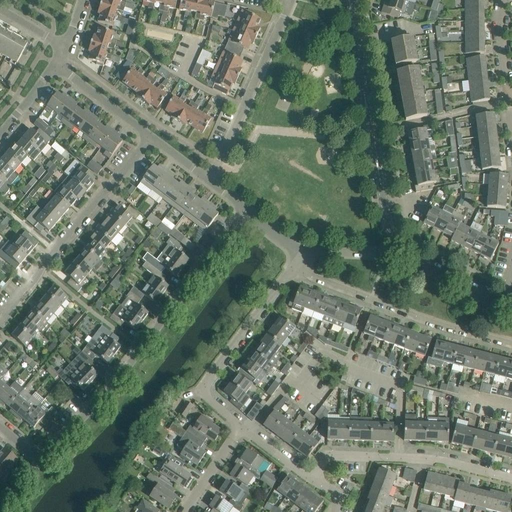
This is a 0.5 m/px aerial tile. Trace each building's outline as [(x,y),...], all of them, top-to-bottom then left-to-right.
[(102,0),(98,11),(131,21),(131,20),(121,18),(121,17),(114,15),(116,10),(123,12),(123,11),(131,14),(132,10),(102,0)] [(154,0),(143,0),(143,2),(149,3),(148,8),(152,9),(154,0)] [(165,0),(154,0),(152,9),(153,9),(155,3),(160,4),(159,11),(163,12),(161,19),(165,0)] [(175,9),(177,0),(165,0),(161,19),(166,20),(169,8),(175,9)] [(181,0),(180,4),(179,10),(185,12),(184,17),(185,17),(189,18),(191,11),(195,12),(198,0),(181,0)] [(198,0),(195,12),(196,12),(194,19),(203,21),(205,16),(211,18),(214,3),(215,2),(207,0),(206,0),(198,0)] [(385,3),(381,13),(391,16),(398,18),(400,12),(403,13),(410,16),(414,4),(407,2),(401,0),(390,0),(390,4),(385,3)] [(439,0),(433,0),(431,10),(437,12),(438,10),(439,5),(439,4),(440,0),(439,0)] [(483,0),(464,0),(465,10),(483,10),(483,0)] [(214,3),(211,18),(217,19),(218,16),(221,5),(214,3)] [(221,5),(218,16),(224,18),(227,6),(221,5)] [(254,15),(242,10),(237,22),(243,25),(244,24),(259,31),(260,28),(258,27),(261,20),(253,16),(254,15)] [(483,21),(483,10),(465,10),(465,21),(483,21)] [(97,22),(107,25),(113,27),(115,21),(120,22),(126,24),(127,22),(130,23),(131,21),(98,11),(97,13),(100,14),(97,22)] [(484,32),(483,21),(465,21),(465,32),(484,32)] [(254,41),(259,31),(244,24),(243,25),(237,22),(233,31),(228,30),(233,31),(238,33),(237,33),(254,41)] [(175,31),(149,23),(145,35),(172,43),(175,31)] [(0,53),(16,63),(14,66),(15,66),(22,54),(24,56),(31,44),(28,42),(26,44),(0,29),(0,53)] [(93,35),(92,38),(115,46),(122,48),(123,43),(112,40),(114,34),(98,29),(96,36),(93,35)] [(228,30),(227,33),(230,35),(228,41),(226,47),(241,54),(244,48),(247,50),(251,43),(253,44),(254,41),(237,33),(238,33),(233,31),(228,30)] [(484,43),(484,32),(465,32),(465,43),(484,43)] [(92,38),(89,49),(119,59),(121,59),(119,58),(112,56),(112,55),(105,53),(107,48),(114,50),(114,49),(115,46),(92,38)] [(412,38),(391,42),(395,66),(417,62),(412,38)] [(484,43),(465,43),(465,54),(484,54),(484,43)] [(241,54),(226,47),(223,52),(222,52),(220,58),(221,58),(218,63),(225,66),(225,65),(240,72),(242,70),(239,68),(243,61),(239,59),(241,54)] [(89,49),(88,51),(91,52),(88,60),(96,63),(96,64),(103,67),(105,59),(110,60),(118,63),(119,63),(121,59),(119,59),(89,49)] [(198,59),(196,64),(202,66),(204,62),(205,59),(208,53),(202,50),(198,59)] [(484,57),(474,58),(466,59),(467,70),(485,68),(484,57)] [(220,58),(214,71),(221,75),(236,82),(240,72),(225,65),(225,66),(218,63),(221,58),(220,58)] [(123,66),(115,76),(119,79),(126,71),(132,63),(127,61),(123,66)] [(202,66),(196,64),(191,74),(197,77),(202,66)] [(418,68),(397,72),(405,121),(427,117),(418,68)] [(487,79),(485,68),(467,70),(469,81),(487,79)] [(134,91),(143,78),(141,76),(144,72),(140,69),(137,73),(132,69),(122,82),(134,91)] [(211,76),(207,86),(213,89),(212,89),(227,96),(232,84),(235,85),(236,82),(221,75),(214,71),(211,76)] [(154,89),(152,87),(156,81),(152,78),(155,75),(151,72),(146,80),(143,78),(134,91),(137,94),(136,96),(144,102),(154,89)] [(488,90),(487,79),(469,81),(470,92),(488,90)] [(157,109),(167,96),(162,92),(165,88),(161,85),(156,90),(154,89),(144,102),(149,106),(151,104),(157,109)] [(189,92),(185,90),(182,96),(179,100),(173,97),(165,111),(172,115),(171,117),(173,119),(189,92)] [(489,101),(488,90),(470,92),(471,103),(489,101)] [(197,100),(196,100),(194,104),(191,102),(187,108),(182,105),(186,99),(186,98),(189,93),(189,92),(173,119),(183,124),(197,100)] [(57,93),(44,110),(51,114),(53,111),(58,115),(70,98),(65,94),(63,97),(57,93)] [(76,102),(70,98),(58,115),(63,118),(60,122),(66,126),(79,110),(73,105),(76,102)] [(198,106),(201,102),(197,100),(183,124),(185,126),(186,124),(193,128),(208,104),(207,104),(201,114),(196,111),(199,106),(198,106)] [(208,112),(212,106),(208,104),(193,128),(203,133),(207,126),(209,127),(213,121),(206,117),(208,112)] [(84,114),(79,110),(66,126),(72,131),(75,127),(79,131),(92,114),(87,110),(84,114)] [(97,118),(92,114),(79,131),(84,135),(82,138),(88,142),(100,126),(95,122),(97,118)] [(476,116),(477,127),(495,125),(494,114),(476,116)] [(49,127),(46,125),(39,118),(33,124),(44,133),(49,127)] [(433,125),(421,127),(401,131),(402,134),(406,134),(408,134),(410,144),(428,140),(426,130),(434,130),(433,125)] [(496,136),(495,125),(477,127),(478,138),(496,136)] [(96,144),(101,147),(114,131),(108,127),(106,130),(100,126),(88,142),(94,147),(96,144)] [(30,130),(23,138),(40,153),(48,144),(47,144),(51,139),(48,137),(44,141),(30,130)] [(110,159),(122,142),(116,138),(119,135),(114,131),(101,147),(106,151),(103,154),(110,159)] [(496,136),(478,138),(479,149),(498,146),(496,136)] [(14,145),(30,158),(33,161),(40,153),(23,138),(16,146),(15,144),(14,145)] [(410,144),(412,154),(435,150),(434,146),(432,147),(430,145),(429,145),(428,140),(410,144)] [(54,143),(51,147),(64,154),(66,150),(54,143)] [(30,158),(14,145),(7,153),(21,165),(27,157),(29,158),(30,158)] [(451,152),(449,153),(450,158),(447,159),(457,157),(456,146),(451,147),(451,152)] [(499,157),(498,146),(479,149),(481,159),(499,157)] [(412,154),(414,165),(432,161),(430,151),(435,150),(412,154)] [(80,152),(76,158),(81,162),(85,156),(80,152)] [(7,153),(0,161),(14,173),(21,165),(7,153)] [(457,157),(447,159),(449,169),(458,168),(457,157)] [(500,168),(499,157),(481,159),(482,170),(500,168)] [(0,161),(0,175),(11,185),(18,176),(14,173),(0,161)] [(98,175),(102,169),(91,161),(87,166),(98,175)] [(433,172),(432,161),(414,165),(415,175),(433,172)] [(79,164),(68,177),(86,192),(94,184),(92,183),(96,178),(84,168),(79,164)] [(166,171),(161,167),(159,170),(153,166),(141,182),(151,191),(166,171)] [(39,170),(34,175),(39,179),(43,174),(39,170)] [(175,182),(169,178),(172,175),(166,171),(151,191),(162,199),(175,182)] [(433,172),(415,175),(417,186),(414,186),(416,193),(432,190),(432,187),(434,186),(434,183),(436,183),(433,172)] [(489,185),(507,186),(508,176),(489,174),(489,185)] [(0,197),(1,196),(3,196),(5,195),(6,194),(8,193),(8,191),(9,190),(9,189),(10,188),(10,186),(11,185),(0,175),(0,197)] [(68,177),(61,185),(79,200),(86,192),(68,177)] [(34,178),(28,185),(31,188),(37,181),(34,178)] [(37,192),(36,192),(40,188),(42,190),(46,186),(40,182),(33,190),(37,192)] [(188,187),(183,183),(180,186),(175,182),(162,199),(173,207),(188,187)] [(26,194),(31,188),(28,185),(22,191),(26,194)] [(61,185),(54,193),(70,207),(77,199),(79,201),(79,200),(61,185)] [(488,196),(506,197),(507,186),(489,185),(488,196)] [(130,196),(136,188),(133,186),(127,193),(130,196)] [(188,187),(173,207),(184,215),(196,199),(191,194),(193,191),(188,187)] [(54,193),(47,201),(63,215),(70,207),(54,193)] [(487,207),(505,209),(506,197),(488,196),(487,207)] [(184,215),(195,223),(210,203),(204,199),(202,203),(196,199),(184,215)] [(45,206),(43,212),(56,223),(63,215),(47,201),(45,206)] [(206,231),(218,215),(212,211),(215,207),(210,203),(195,223),(206,231)] [(425,212),(424,213),(424,214),(424,215),(423,215),(417,227),(420,229),(424,224),(433,228),(441,212),(428,205),(425,212)] [(445,205),(441,212),(433,228),(443,233),(451,217),(454,210),(445,205)] [(135,220),(140,215),(129,206),(125,211),(119,206),(115,210),(113,208),(110,212),(125,226),(132,218),(135,220)] [(26,220),(34,227),(41,233),(45,228),(49,232),(56,223),(43,212),(37,207),(26,220)] [(118,234),(125,226),(110,212),(106,217),(108,219),(104,222),(118,234)] [(157,228),(162,222),(151,214),(146,220),(157,228)] [(12,221),(7,217),(0,224),(6,229),(12,221)] [(459,225),(460,225),(461,222),(451,217),(443,233),(452,238),(459,225)] [(495,217),(494,226),(507,226),(507,218),(495,217)] [(118,234),(104,222),(101,226),(99,224),(96,229),(116,246),(123,238),(118,234)] [(157,228),(168,236),(169,235),(172,230),(162,222),(157,228)] [(473,223),(469,229),(461,246),(470,251),(479,234),(482,227),(473,223)] [(451,241),(461,246),(469,229),(460,225),(459,225),(452,238),(451,241)] [(111,242),(96,229),(92,233),(94,235),(90,239),(93,241),(106,253),(107,252),(104,250),(111,242)] [(169,235),(173,238),(180,243),(184,237),(174,229),(172,231),(172,230),(169,235)] [(25,232),(13,245),(27,257),(38,243),(25,232)] [(470,251),(480,256),(488,239),(479,234),(470,251)] [(195,245),(184,237),(180,243),(191,251),(195,245)] [(177,252),(181,247),(170,238),(166,244),(168,245),(162,253),(182,269),(189,260),(177,252)] [(498,244),(488,239),(480,256),(490,261),(498,244)] [(100,261),(106,253),(93,241),(90,245),(88,243),(84,247),(100,261)] [(13,245),(2,258),(2,259),(12,267),(16,262),(19,265),(27,257),(13,245)] [(82,253),(79,257),(92,269),(97,273),(104,264),(100,261),(84,247),(80,252),(82,253)] [(176,277),(182,269),(162,253),(156,260),(147,253),(142,259),(161,273),(165,269),(176,277)] [(74,259),(70,264),(85,277),(92,269),(79,257),(76,261),(74,259)] [(166,277),(161,273),(142,259),(142,260),(146,262),(142,267),(146,270),(153,275),(147,284),(162,295),(168,287),(162,282),(166,277)] [(67,284),(77,293),(82,288),(78,285),(85,277),(70,264),(66,268),(68,270),(65,274),(71,279),(67,284)] [(162,295),(147,284),(140,292),(134,287),(130,292),(141,300),(144,295),(156,304),(162,295)] [(61,306),(61,305),(68,298),(54,286),(51,290),(49,289),(45,293),(61,306)] [(292,296),(288,306),(292,307),(291,309),(302,313),(304,308),(310,292),(307,291),(308,289),(300,286),(296,297),(292,296)] [(304,308),(314,312),(321,293),(314,291),(313,293),(310,292),(304,308)] [(127,298),(121,306),(126,310),(142,322),(148,314),(137,305),(141,300),(130,292),(126,297),(127,298)] [(54,315),(61,306),(45,293),(41,297),(43,299),(40,303),(54,315)] [(328,296),(321,293),(314,312),(324,316),(330,300),(327,299),(328,296)] [(333,301),(330,300),(324,316),(322,321),(332,324),(341,301),(334,298),(333,301)] [(342,328),(350,307),(348,306),(348,304),(341,301),(332,324),(342,328)] [(47,323),(54,315),(40,303),(37,307),(35,305),(31,309),(47,323)] [(126,310),(121,306),(120,305),(110,319),(120,327),(124,322),(135,331),(142,322),(126,310)] [(342,328),(355,333),(356,328),(355,327),(362,309),(354,306),(353,308),(350,307),(342,328)] [(47,323),(31,309),(27,314),(29,315),(26,319),(40,331),(44,335),(51,327),(47,323)] [(374,337),(380,321),(377,320),(378,318),(370,315),(363,333),(369,336),(367,341),(372,342),(374,337)] [(295,328),(287,322),(279,316),(274,323),(276,324),(274,326),(288,337),(295,328)] [(40,331),(26,319),(23,323),(21,321),(17,326),(33,339),(40,331)] [(384,341),(391,323),(384,320),(383,322),(380,321),(374,337),(384,341)] [(394,345),(400,329),(397,328),(398,325),(391,323),(384,341),(394,345)] [(33,339),(17,326),(13,330),(15,332),(12,336),(25,348),(33,339)] [(119,339),(113,334),(102,326),(92,339),(114,356),(120,347),(116,344),(119,339)] [(281,346),(288,337),(274,326),(272,329),(270,327),(265,333),(281,346)] [(404,349),(411,330),(404,327),(403,330),(400,329),(394,345),(404,349)] [(70,335),(64,329),(60,334),(63,336),(66,339),(70,335)] [(418,333),(411,330),(404,349),(414,353),(420,336),(418,335),(418,333)] [(281,346),(265,333),(261,340),(263,341),(261,343),(275,354),(281,346)] [(414,353),(424,357),(432,338),(424,335),(423,337),(420,336),(414,353)] [(327,339),(319,336),(318,340),(324,345),(325,345),(326,340),(327,339)] [(114,356),(92,339),(82,352),(92,361),(96,356),(107,364),(114,356)] [(326,340),(325,345),(335,349),(336,344),(326,340)] [(428,358),(426,364),(441,367),(442,362),(447,345),(444,344),(444,342),(436,340),(434,349),(432,355),(429,354),(428,358)] [(9,350),(14,346),(10,341),(5,346),(9,350)] [(257,344),(252,351),(268,363),(273,366),(280,358),(275,354),(261,343),(259,346),(257,344)] [(453,365),(458,345),(450,343),(449,345),(447,345),(442,362),(453,365)] [(335,349),(347,353),(348,349),(336,344),(335,349)] [(463,367),(467,350),(465,349),(465,347),(458,345),(453,365),(463,367)] [(473,370),(479,351),(471,349),(470,351),(467,350),(463,367),(473,370)] [(252,351),(248,357),(249,358),(248,361),(262,371),(266,374),(273,366),(268,363),(252,351)] [(479,351),(473,370),(484,373),(488,356),(486,355),(486,353),(479,351)] [(82,352),(70,364),(76,370),(90,383),(98,376),(91,369),(96,364),(92,361),(82,352)] [(32,361),(24,354),(20,358),(21,359),(18,362),(20,363),(22,360),(29,365),(32,361)] [(494,375),(499,356),(492,354),(491,356),(488,356),(484,373),(486,373),(485,375),(487,376),(491,377),(493,377),(494,375)] [(389,359),(378,355),(376,361),(386,365),(389,359)] [(499,356),(494,375),(505,378),(509,361),(506,360),(507,358),(499,356)] [(394,368),(396,362),(389,359),(386,365),(394,368)] [(255,380),(253,383),(258,386),(266,374),(262,371),(248,361),(246,363),(244,362),(239,368),(255,380)] [(1,364),(0,363),(0,381),(7,373),(8,372),(0,365),(1,364)] [(60,369),(56,373),(58,376),(59,376),(61,379),(62,379),(69,386),(70,385),(74,389),(78,386),(83,391),(90,383),(76,370),(70,364),(63,371),(60,369)] [(0,381),(0,398),(9,389),(0,382),(4,378),(4,377),(7,373),(0,381)] [(231,384),(245,394),(252,385),(237,375),(231,384)] [(427,380),(421,379),(414,377),(413,383),(425,386),(427,380)] [(9,389),(0,398),(0,403),(4,406),(5,404),(8,407),(23,389),(14,382),(9,389)] [(447,385),(446,391),(455,394),(458,395),(460,389),(458,388),(453,387),(454,384),(448,382),(447,385)] [(231,384),(224,393),(232,399),(243,407),(249,398),(245,394),(231,384)] [(491,388),(490,394),(500,396),(501,391),(497,390),(497,389),(491,388)] [(32,397),(23,389),(8,407),(11,409),(10,411),(15,416),(32,397)] [(26,422),(41,404),(32,397),(15,416),(21,421),(22,419),(26,422)] [(240,411),(243,407),(242,407),(232,399),(230,402),(240,411)] [(187,414),(192,406),(187,402),(179,414),(185,418),(187,414)] [(41,404),(26,422),(34,429),(39,422),(42,424),(45,420),(47,422),(56,412),(51,408),(49,410),(41,403),(41,404)] [(314,416),(318,419),(322,413),(328,422),(327,415),(329,412),(325,409),(322,406),(321,408),(320,408),(314,416)] [(272,432),(283,418),(274,411),(263,425),(272,432)] [(404,423),(404,441),(415,441),(415,423),(416,415),(405,415),(404,423)] [(207,438),(213,441),(220,431),(207,422),(208,420),(202,416),(194,428),(190,426),(186,432),(203,443),(207,438)] [(283,418),(272,432),(281,439),(291,425),(283,418)] [(361,418),(350,418),(349,423),(349,441),(360,441),(361,418)] [(371,419),(361,418),(360,441),(371,442),(371,419)] [(437,424),(437,442),(448,442),(449,419),(438,418),(437,424)] [(338,440),(339,423),(328,422),(327,440),(338,440)] [(182,438),(178,444),(185,448),(180,455),(197,466),(206,453),(200,449),(203,443),(186,432),(173,423),(168,429),(182,438)] [(339,423),(338,440),(349,441),(349,423),(339,423)] [(426,442),(426,424),(415,423),(415,441),(426,442)] [(382,424),(371,424),(371,442),(382,442),(382,424)] [(393,425),(382,424),(382,442),(393,442),(393,425)] [(437,424),(426,424),(426,442),(437,442),(437,424)] [(300,431),(291,425),(281,439),(289,445),(300,431)] [(462,446),(466,429),(455,426),(451,443),(462,446)] [(472,449),(477,432),(466,429),(462,446),(472,449)] [(300,431),(289,445),(298,452),(309,438),(300,431)] [(472,449),(483,452),(487,434),(477,432),(472,449)] [(483,452),(493,454),(498,437),(487,434),(483,452)] [(493,454),(504,457),(508,440),(498,437),(493,454)] [(307,459),(318,444),(309,438),(298,452),(307,459)] [(5,449),(0,453),(0,471),(5,475),(18,460),(5,449)] [(237,466),(260,481),(272,488),(277,478),(260,467),(264,461),(247,450),(240,460),(252,468),(248,473),(237,465),(237,466)] [(174,482),(183,487),(190,476),(180,469),(184,464),(168,454),(165,459),(167,461),(160,472),(174,482)] [(253,477),(260,481),(237,466),(230,476),(241,484),(238,489),(227,481),(226,481),(250,497),(254,491),(247,487),(253,477)] [(392,486),(396,476),(379,469),(375,479),(392,486)] [(413,483),(416,472),(411,470),(408,482),(413,483)] [(438,475),(428,472),(423,490),(434,493),(438,475)] [(176,498),(171,494),(174,489),(167,484),(159,479),(150,473),(147,479),(158,486),(150,497),(168,509),(176,498)] [(279,488),(277,491),(286,498),(297,483),(288,476),(286,478),(282,475),(278,482),(282,484),(279,488)] [(449,478),(438,475),(434,493),(444,495),(449,478)] [(444,495),(454,498),(454,501),(459,483),(460,481),(449,478),(444,495)] [(388,496),(392,486),(375,479),(371,489),(388,496)] [(216,496),(216,497),(239,511),(243,507),(241,505),(243,502),(248,496),(250,497),(226,481),(220,491),(231,499),(228,504),(216,496)] [(305,489),(297,483),(286,498),(294,504),(305,489)] [(454,501),(465,504),(469,486),(459,483),(454,501)] [(469,486),(465,504),(475,507),(480,489),(469,486)] [(305,489),(294,504),(303,511),(314,496),(305,489)] [(371,489),(367,500),(384,506),(388,496),(371,489)] [(480,489),(475,507),(486,509),(490,492),(480,489)] [(496,511),(501,494),(490,492),(486,509),(496,511)] [(496,511),(507,511),(511,497),(501,494),(496,511)] [(314,496),(303,511),(304,511),(315,511),(323,503),(314,496)] [(206,511),(205,511),(230,511),(233,508),(238,511),(239,511),(216,497),(209,507),(216,511),(206,511)] [(158,511),(160,511),(142,499),(136,509),(140,511),(158,511)] [(363,510),(369,511),(381,511),(384,506),(367,500),(363,510)]
